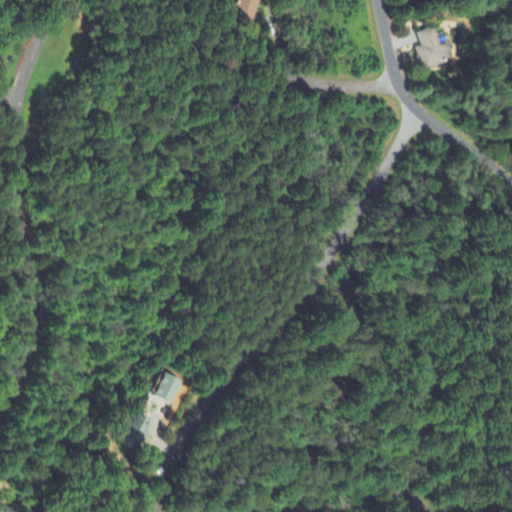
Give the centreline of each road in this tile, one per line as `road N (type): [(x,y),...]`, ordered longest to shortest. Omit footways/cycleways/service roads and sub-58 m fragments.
road 1 (residential): [(419,114),(317,270),(175,450),(155,511)]
road 2 (residential): [(57,0),(16,104),(18,207),(37,311),(21,372),(0,408)]
road 3 (residential): [(380,0),(394,80),(419,114),(511,183)]
road 4 (residential): [(415,511),(380,500),(286,511)]
